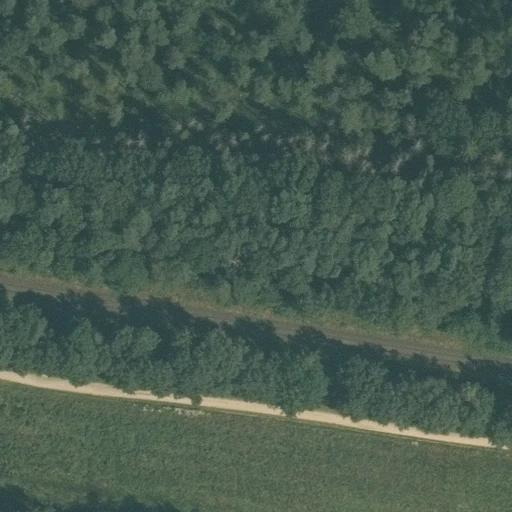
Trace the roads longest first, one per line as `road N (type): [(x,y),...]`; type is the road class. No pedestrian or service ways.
road 1 (track): [(0,225),(511,307)]
road 2 (track): [(0,369),(511,449)]
